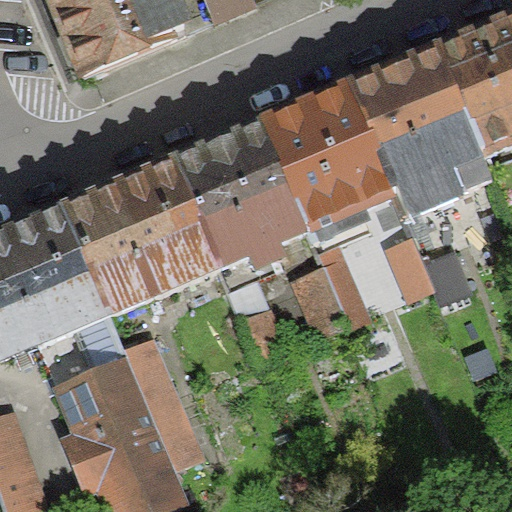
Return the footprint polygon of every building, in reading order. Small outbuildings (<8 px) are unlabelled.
[(180,24),(169,0),(45,0),(73,68),(180,24)] [(205,0),(212,16),(249,0),(205,0)] [(511,23),(443,52),(481,143),(511,130),(511,23)] [(445,158),(481,143),(443,52),(356,87),(396,185),(406,210),(458,188),(445,158)] [(297,225),(396,185),(356,87),(257,128),(297,225)] [(215,259),(297,225),(257,128),(174,161),(215,259)] [(102,305),(215,259),(174,161),(61,208),(102,305)] [(511,222),(503,198),(475,208),(492,252),(511,244),(511,222)] [(36,332),(102,305),(61,208),(0,232),(0,332),(31,320),(36,332)] [(406,286),(447,268),(429,226),(388,245),(406,286)] [(307,237),(282,248),(298,282),(294,284),(317,333),(363,311),(339,260),(322,268),(307,237)] [(270,297),(237,312),(258,357),(291,342),(270,297)] [(102,305),(36,332),(109,511),(137,511),(178,496),(165,465),(193,453),(133,309),(107,319),(102,305)] [(42,511),(4,401),(0,401),(0,511),(42,511)]
